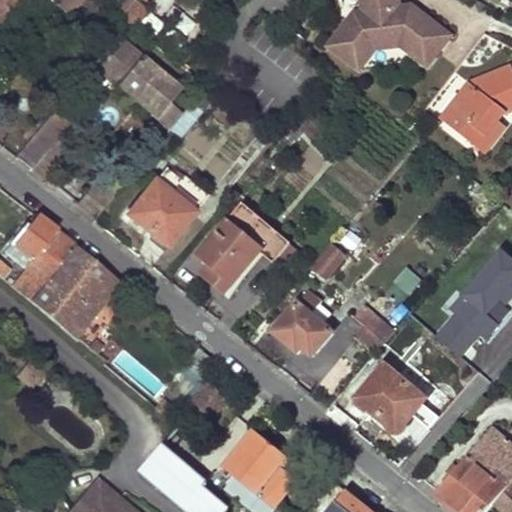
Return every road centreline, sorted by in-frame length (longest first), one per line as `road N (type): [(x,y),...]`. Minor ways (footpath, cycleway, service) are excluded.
road 1 (residential): [(0,170),(423,511)]
road 2 (unknown): [(0,298),(129,406),(131,438),(118,467),(165,511)]
road 3 (unknown): [(404,496),(484,403),(511,397)]
